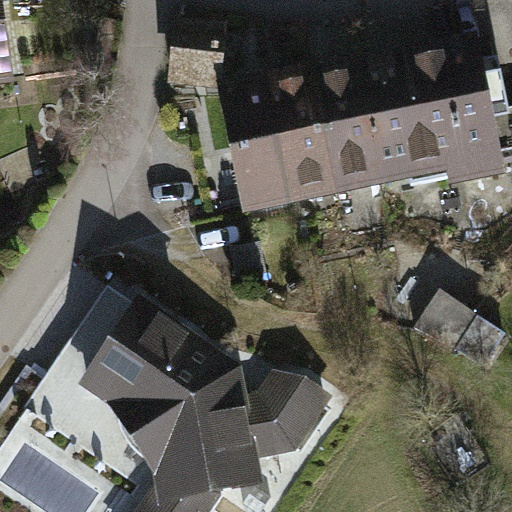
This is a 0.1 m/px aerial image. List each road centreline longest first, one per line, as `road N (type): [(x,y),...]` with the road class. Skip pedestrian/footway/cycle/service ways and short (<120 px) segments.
road 1 (track): [(94,241),(244,345),(407,391),(511,466)]
road 2 (residential): [(162,9),(138,120),(94,241),(0,352)]
road 3 (residential): [(511,5),(355,24),(162,9)]
